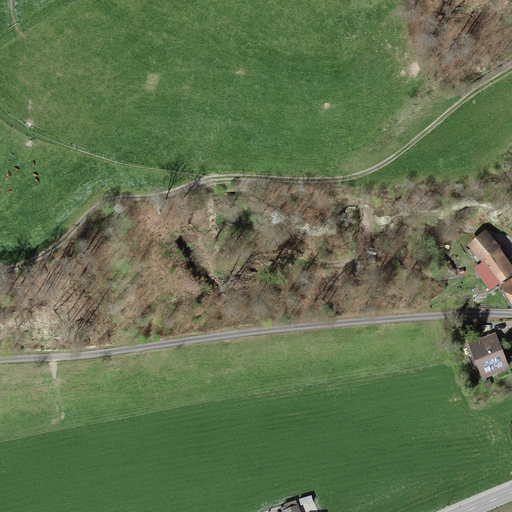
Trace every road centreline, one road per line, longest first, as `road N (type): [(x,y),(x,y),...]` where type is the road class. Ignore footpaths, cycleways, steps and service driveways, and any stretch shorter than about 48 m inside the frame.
road 1 (unclassified): [(0,363),(332,324),(511,314)]
road 2 (track): [(211,178),(330,179),(372,170),(511,68)]
road 3 (track): [(511,227),(505,218),(369,229),(279,224)]
road 4 (track): [(0,271),(54,247),(103,202),(211,178)]
